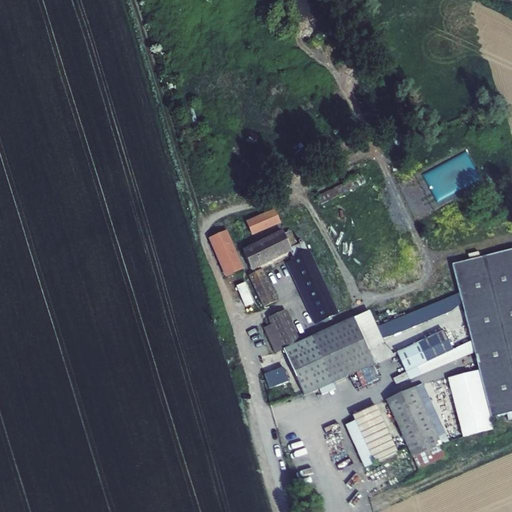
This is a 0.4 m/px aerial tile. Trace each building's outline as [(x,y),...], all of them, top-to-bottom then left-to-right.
[(353,175),(309,196),(313,203),(357,182),(353,175)] [(218,224),(203,232),(219,268),(235,261),(218,224)] [(235,250),(242,267),(281,249),(313,319),(327,312),(295,241),(288,245),(282,230),(275,233),(275,232),(235,250)] [(511,407),(511,244),(442,263),(480,415),(511,407)] [(253,267),(242,273),(256,305),(267,300),(253,267)] [(439,293),(392,314),(399,329),(445,308),(439,293)] [(287,374),(295,393),(363,359),(344,316),(290,340),(276,309),(260,316),(281,362),(257,371),(259,380),(282,372),(283,376),(287,374)] [(442,349),(434,329),(387,351),(396,370),(442,349)] [(363,359),(295,393),(364,362),(363,359)] [(412,382),(405,386),(430,443),(437,439),(412,382)] [(430,443),(405,386),(377,398),(407,467),(435,454),(430,443)] [(365,404),(343,413),(365,460),(386,450),(365,404)] [(339,451),(351,445),(337,415),(325,420),(339,451)]
